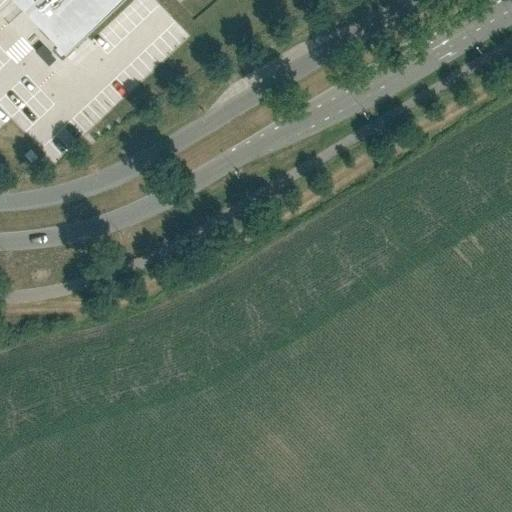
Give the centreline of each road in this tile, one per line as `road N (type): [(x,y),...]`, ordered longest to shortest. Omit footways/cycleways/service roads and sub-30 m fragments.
road 1 (tertiary): [(0,241),(41,239),(138,213),(511,0)]
road 2 (tertiary): [(416,0),(124,172),(59,196),(0,203)]
